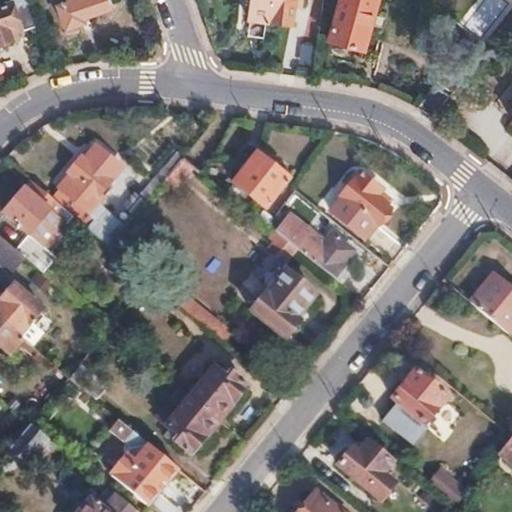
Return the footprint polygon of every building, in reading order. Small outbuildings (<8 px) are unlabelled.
[(67,0),(68,1),(57,5),(66,31),(83,24),(82,19),(109,9),(106,0),(67,0)] [(251,0),(249,19),(270,22),(272,0),(251,0)] [(272,0),(270,22),(291,25),(294,1),(302,2),(302,0),(272,0)] [(340,0),(329,40),(332,41),(362,48),(375,0),(340,0)] [(10,1),(0,4),(0,43),(11,39),(10,35),(37,25),(29,3),(13,9),(10,1)] [(332,41),(328,56),(358,64),(362,48),(332,41)] [(437,83),(416,108),(433,118),(452,94),(437,83)] [(202,141),(184,161),(193,167),(211,148),(202,141)] [(62,192),(55,201),(76,218),(110,247),(121,234),(126,228),(100,206),(106,199),(100,194),(123,167),(97,146),(86,160),(81,157),(69,171),(72,173),(58,188),(62,192)] [(259,154),(236,183),(266,208),(290,179),(259,154)] [(353,195),(337,216),(364,238),(381,218),(383,219),(396,203),(381,191),(387,183),(370,170),(351,193),(353,195)] [(34,184),(7,218),(32,237),(42,223),(56,234),(66,222),(70,226),(76,218),(55,201),(34,184)] [(291,215),(277,232),(278,234),(295,247),(335,278),(345,265),(342,262),(351,250),(331,234),(325,242),(291,215)] [(121,234),(110,247),(122,256),(131,264),(142,251),(121,234)] [(278,234),(273,240),(290,253),(295,247),(278,234)] [(0,237),(0,264),(10,273),(24,257),(0,237)] [(35,246),(26,258),(48,277),(57,265),(35,246)] [(122,256),(114,266),(141,290),(150,279),(131,264),(122,256)] [(345,265),(335,278),(351,291),(362,278),(345,265)] [(263,294),(249,311),(284,340),(287,337),(289,339),(293,338),(299,331),(298,327),(297,326),(299,323),(295,318),(314,295),(285,271),(265,295),(263,294)] [(511,290),(494,276),(471,303),(510,335),(511,332),(511,290)] [(141,290),(140,291),(168,315),(179,303),(150,279),(141,290)] [(0,319),(24,339),(31,345),(41,333),(29,323),(38,311),(10,288),(0,299),(0,319)] [(186,294),(179,303),(227,343),(234,334),(186,294)] [(0,319),(0,347),(10,356),(24,339),(0,319)] [(115,322),(109,328),(130,345),(135,339),(115,322)] [(149,362),(134,381),(144,389),(159,370),(149,362)] [(213,367),(189,395),(218,419),(246,385),(230,371),(225,377),(213,367)] [(159,370),(144,389),(166,407),(181,388),(159,370)] [(415,371),(392,399),(424,425),(447,398),(415,371)] [(189,395),(164,426),(176,436),(172,440),(189,454),(218,419),(189,395)] [(32,398),(19,414),(31,424),(42,411),(44,408),(32,398)] [(42,411),(31,424),(60,448),(71,435),(42,411)] [(19,414),(0,436),(0,441),(10,450),(31,424),(19,414)] [(127,453),(109,476),(147,507),(160,491),(157,488),(162,482),(166,485),(179,469),(119,418),(110,429),(139,454),(135,459),(127,453)] [(31,424),(10,450),(28,464),(40,450),(51,459),(60,448),(31,424)] [(511,438),(499,454),(511,464),(511,438)] [(351,449),(338,465),(382,501),(395,485),(381,474),(391,462),(368,443),(358,455),(351,449)] [(440,469),(429,484),(456,507),(468,492),(440,469)] [(341,511),(317,492),(299,511),(341,511)] [(89,500),(79,511),(137,511),(116,494),(108,504),(103,500),(98,506),(89,500)]
